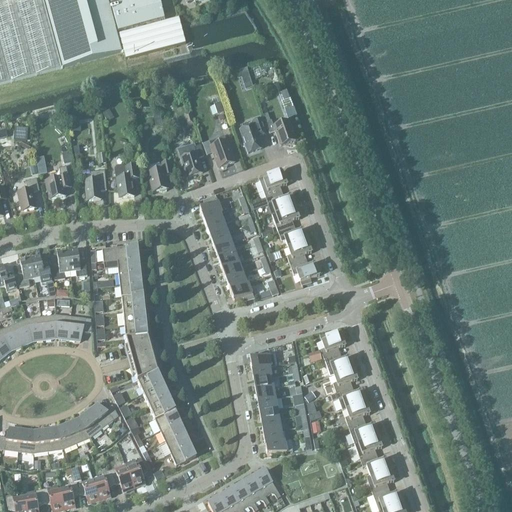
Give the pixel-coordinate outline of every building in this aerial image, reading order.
[(0,0),(0,86),(124,52),(126,60),(186,44),(179,19),(165,22),(164,20),(158,0),(0,0)] [(214,106),(218,116),(223,114),(220,104),(214,106)] [(81,132),(78,112),(68,114),(71,134),(81,132)] [(190,114),(184,116),(188,128),(194,126),(190,114)] [(240,132),(248,155),(262,150),(258,138),(266,135),(261,120),(252,123),(254,127),(240,132)] [(271,122),(265,124),(269,135),(275,133),(280,147),(296,142),(289,122),(273,127),(271,122)] [(28,131),(15,130),(14,141),(27,142),(28,131)] [(202,145),(207,157),(213,155),(218,170),(221,169),(223,170),(226,169),(228,167),(234,164),(226,142),(225,137),(220,139),(209,143),(202,145)] [(181,159),(187,179),(203,174),(198,160),(204,158),(200,146),(195,148),(194,146),(178,151),(181,159)] [(163,170),(148,174),(152,193),(159,192),(160,194),(167,192),(166,190),(168,190),(165,177),(172,175),(169,163),(162,165),(163,170)] [(138,179),(137,167),(125,169),(123,167),(117,168),(115,170),(119,200),(134,198),(132,180),(138,179)] [(61,179),(45,183),(49,201),(66,198),(63,185),(70,184),(66,168),(59,170),(61,179)] [(85,182),(87,202),(101,201),(100,193),(107,192),(105,172),(91,174),(91,182),(85,182)] [(259,181),(266,200),(279,195),(277,190),(286,187),(287,187),(286,184),(288,184),(285,174),(283,175),(282,174),(282,175),(273,178),(272,176),(259,181)] [(17,194),(22,213),(36,210),(33,194),(39,192),(37,180),(25,183),(27,192),(17,194)] [(279,195),(266,200),(269,210),(273,209),(276,216),(297,208),(293,199),(291,200),(290,197),(290,198),(281,201),(279,195)] [(199,211),(203,222),(219,216),(221,215),(214,199),(201,204),(203,210),(199,211)] [(276,216),(272,217),(278,234),(291,229),(289,224),(298,221),(299,221),(298,218),(300,217),(297,208),(276,216)] [(219,216),(203,222),(207,232),(223,226),(219,216)] [(207,232),(211,242),(227,236),(223,226),(207,232)] [(278,234),(281,243),(285,243),(288,250),(302,245),(310,242),(305,233),(304,234),(303,231),(302,231),(293,235),(291,229),(278,234)] [(211,242),(215,252),(231,246),(227,236),(211,242)] [(302,245),(288,250),(291,257),(287,259),(290,268),(303,263),(301,258),(311,255),(310,252),(312,251),(310,242),(302,245)] [(215,252),(218,262),(235,256),(231,246),(215,252)] [(102,251),(104,265),(117,263),(139,260),(137,247),(102,251)] [(76,251),(67,253),(70,274),(76,273),(77,279),(87,278),(85,264),(79,265),(78,252),(76,253),(76,251)] [(70,274),(67,253),(59,254),(59,255),(57,255),(59,268),(53,269),(55,282),(65,281),(64,274),(70,274)] [(218,262),(222,272),(239,266),(235,256),(218,262)] [(38,258),(30,259),(34,280),(40,279),(41,285),(52,283),(49,269),(43,271),(40,258),(38,259),(38,258)] [(34,280),(30,259),(21,261),(21,263),(20,263),(22,275),(16,276),(20,290),(29,288),(28,282),(34,280)] [(118,269),(118,275),(140,273),(139,260),(117,263),(104,265),(104,271),(118,269)] [(303,263),(290,268),(294,277),(298,276),(302,287),(311,285),(310,280),(319,277),(319,278),(319,277),(319,276),(322,275),(318,267),(316,267),(315,265),(314,265),(305,269),(303,263)] [(222,272),(226,282),(243,276),(239,266),(222,272)] [(0,267),(0,289),(5,288),(7,294),(17,291),(13,278),(7,279),(3,268),(1,268),(1,267),(0,267)] [(118,275),(120,288),(141,285),(140,273),(118,275)] [(226,282),(230,293),(247,286),(246,286),(243,276),(226,282)] [(49,298),(56,298),(53,284),(52,283),(46,284),(49,298)] [(268,285),(272,298),(278,296),(274,283),(268,285)] [(120,288),(121,300),(143,298),(141,285),(120,288)] [(247,286),(230,293),(232,299),(234,303),(243,299),(245,303),(254,301),(248,285),(247,286)] [(143,298),(121,300),(123,314),(144,312),(143,298)] [(12,313),(9,308),(0,311),(0,313),(2,317),(12,313)] [(144,312),(123,314),(124,328),(146,326),(144,312)] [(44,343),(56,341),(56,317),(41,319),(44,343)] [(56,341),(68,342),(71,319),(56,317),(56,341)] [(41,319),(26,321),(33,344),(44,343),(41,319)] [(71,319),(68,342),(80,344),(83,333),(92,334),(91,321),(71,319)] [(26,321),(13,327),(22,349),(33,344),(26,321)] [(146,326),(124,328),(126,342),(147,340),(146,326)] [(13,327),(0,332),(0,334),(11,353),(22,349),(13,327)] [(0,334),(0,358),(2,361),(11,353),(0,334)] [(323,351),(320,352),(324,362),(337,357),(335,352),(344,348),(345,349),(345,348),(344,346),(346,345),(343,336),(341,337),(340,336),(331,340),(329,336),(320,339),(321,343),(323,351)] [(147,340),(126,342),(130,358),(143,354),(151,352),(150,349),(147,340)] [(292,344),(285,345),(287,357),(293,356),(292,344)] [(143,354),(130,358),(132,362),(133,368),(145,364),(154,362),(152,357),(151,352),(143,354)] [(269,358),(269,353),(259,355),(260,359),(251,361),(250,366),(252,372),(270,369),(277,368),(275,357),(269,358)] [(334,377),(356,369),(351,360),(350,361),(349,358),(348,358),(348,359),(339,362),(337,357),(324,362),(326,368),(330,379),(334,377)] [(145,364),(133,368),(137,384),(157,375),(154,365),(154,362),(145,364)] [(254,383),(272,379),(270,369),(252,372),(254,383)] [(333,386),(336,396),(349,391),(347,386),(357,382),(357,383),(357,382),(356,379),(358,379),(356,369),(334,377),(336,384),(333,386)] [(157,375),(137,384),(143,396),(163,387),(157,375)] [(321,392),(332,389),(329,378),(318,381),(321,392)] [(255,393),(274,390),(272,379),(254,383),(255,393)] [(163,387),(143,396),(149,409),(169,400),(163,387)] [(257,404),(276,401),(274,390),(255,393),(257,404)] [(351,396),(349,391),(336,396),(331,397),(333,403),(338,401),(342,413),(346,411),(368,403),(364,394),(362,395),(361,392),(360,392),(360,393),(351,396)] [(312,394),(304,399),(307,403),(315,398),(312,394)] [(169,400),(149,409),(155,422),(175,413),(169,400)] [(259,415),(278,411),(276,401),(257,404),(259,415)] [(346,411),(349,418),(345,420),(348,429),(361,425),(359,419),(369,416),(368,413),(370,413),(368,403),(346,411)] [(88,412),(102,431),(118,419),(112,407),(105,413),(97,405),(88,412)] [(279,422),(278,411),(259,415),(261,425),(279,422)] [(102,431),(88,412),(78,420),(90,440),(102,431)] [(175,413),(155,422),(160,433),(180,424),(175,413)] [(319,414),(309,417),(310,424),(321,420),(319,414)] [(90,440),(78,420),(68,424),(77,446),(90,440)] [(281,433),(279,422),(261,425),(263,436),(281,433)] [(320,422),(311,424),(313,434),(322,433),(320,422)] [(77,446),(68,424),(57,429),(63,452),(77,446)] [(160,433),(165,445),(185,436),(180,424),(160,433)] [(361,425),(348,429),(352,439),(356,438),(358,444),(358,445),(380,437),(376,428),(374,429),(373,426),(372,426),(372,427),(363,430),(361,425)] [(0,451),(19,454),(22,431),(10,429),(7,440),(0,438),(0,451)] [(45,431),(48,454),(63,452),(57,429),(45,431)] [(22,431),(19,454),(34,456),(33,432),(22,431)] [(33,432),(34,456),(48,454),(45,431),(33,432)] [(265,447),(283,443),(290,442),(288,431),(281,433),(263,436),(265,447)] [(185,436),(165,445),(171,456),(190,447),(185,436)] [(354,446),(360,463),(373,458),(371,453),(381,450),(382,450),(381,447),(382,447),(380,437),(358,445),(358,444),(358,445),(354,446)] [(267,458),(293,453),(290,441),(290,442),(283,443),(265,447),(267,458)] [(190,447),(171,456),(176,468),(196,459),(190,447)] [(367,480),(370,479),(388,472),(392,471),(388,462),(386,463),(385,460),(375,464),(373,458),(360,463),(363,469),(367,480)] [(132,485),(134,490),(139,488),(145,486),(140,475),(146,472),(141,460),(136,462),(137,467),(127,471),(132,485)] [(119,483),(124,495),(134,490),(132,485),(127,471),(117,475),(115,471),(109,473),(111,479),(113,485),(119,483)] [(367,480),(369,488),(373,497),(386,492),(384,487),(393,484),(394,484),(393,481),(395,480),(392,471),(388,472),(370,479),(367,480)] [(265,472),(254,479),(266,499),(271,496),(274,497),(277,501),(281,499),(272,484),(265,472)] [(113,485),(109,473),(102,475),(104,479),(93,483),(99,503),(110,499),(107,488),(113,485)] [(254,479),(242,485),(254,506),(260,503),(263,504),(266,508),(269,506),(266,499),(254,479)] [(99,503),(93,483),(82,486),(81,482),(75,484),(79,496),(85,494),(88,506),(99,503)] [(75,484),(69,485),(70,490),(59,492),(63,511),(66,511),(75,510),(72,498),(79,496),(75,484)] [(242,485),(231,492),(243,511),(244,511),(248,509),(252,510),(252,511),(258,511),(254,506),(242,485)] [(41,492),(43,505),(50,503),(52,511),(63,511),(59,492),(58,488),(47,491),(41,492)] [(35,493),(29,494),(30,499),(24,500),(26,511),(38,511),(37,506),(43,505),(41,492),(35,493)] [(243,511),(231,492),(220,499),(227,511),(243,511)] [(373,497),(378,511),(384,511),(405,505),(400,496),(398,497),(397,494),(388,498),(386,492),(373,497)] [(26,511),(24,500),(13,502),(13,497),(6,498),(8,511),(15,510),(14,511),(26,511)] [(227,511),(220,499),(208,505),(212,511),(227,511)]
